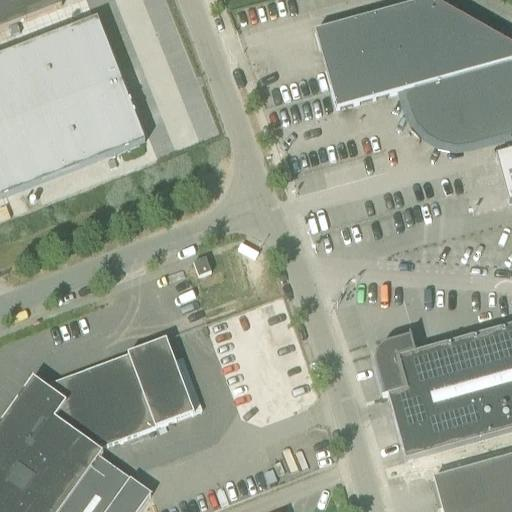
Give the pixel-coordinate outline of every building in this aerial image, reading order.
[(0,0),(0,31),(62,8),(58,0),(0,0)] [(511,46),(429,3),(315,35),(322,62),(331,95),(336,114),(404,95),(409,114),(416,128),(421,134),(426,140),(440,148),(456,151),(472,149),(511,137),(511,46)] [(0,201),(145,145),(132,111),(97,22),(0,59),(0,201)] [(511,199),(511,200),(511,204),(511,153),(499,157),(500,163),(509,160),(511,170),(511,172),(511,173),(511,175),(511,174),(511,199)] [(211,275),(206,261),(193,266),(199,280),(211,275)] [(410,340),(388,346),(386,347),(384,347),(383,348),(382,349),(381,350),(380,351),(378,352),(377,354),(376,356),(376,358),(375,360),(375,361),(375,363),(375,364),(375,366),(375,367),(384,399),(382,399),(383,400),(387,399),(390,408),(406,464),(511,434),(511,329),(416,356),(411,338),(409,339),(410,340)] [(128,359),(44,389),(33,381),(0,427),(0,511),(141,511),(152,497),(100,460),(103,456),(99,453),(195,417),(203,414),(183,362),(175,364),(167,342),(128,357),(128,359)] [(511,511),(511,459),(433,482),(441,511),(511,511)]
